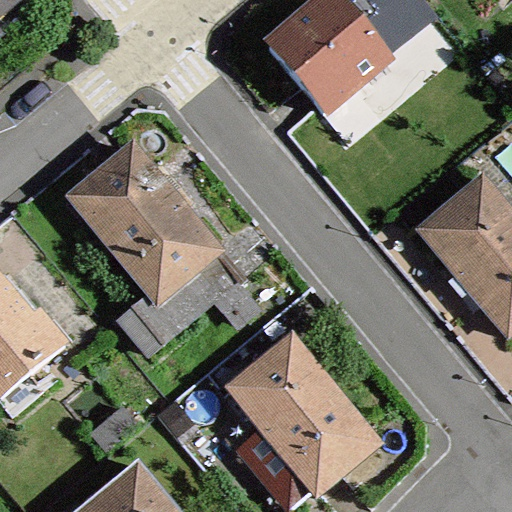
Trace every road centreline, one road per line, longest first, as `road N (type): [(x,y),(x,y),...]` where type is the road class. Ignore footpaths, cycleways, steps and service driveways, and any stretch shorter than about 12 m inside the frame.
road 1 (residential): [(511,451),(149,28)]
road 2 (residential): [(149,28),(0,150)]
